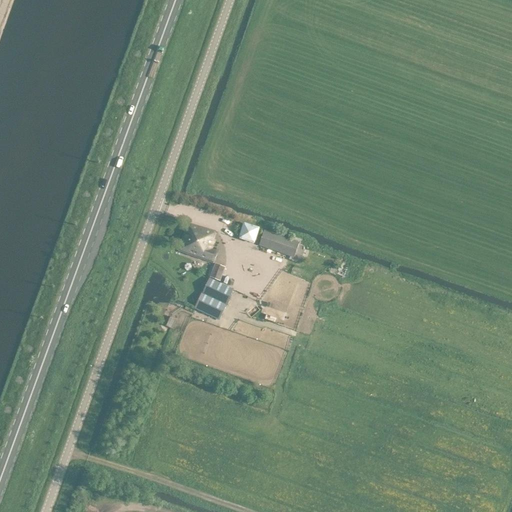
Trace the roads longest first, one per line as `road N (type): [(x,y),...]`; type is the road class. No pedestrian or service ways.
road 1 (unclassified): [(45,511),(230,0)]
road 2 (primary): [(0,482),(175,0)]
